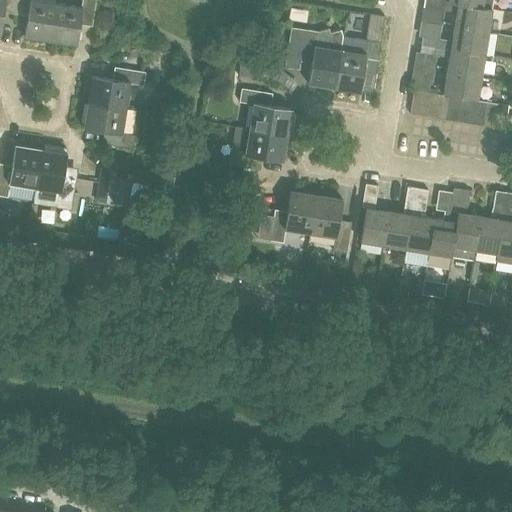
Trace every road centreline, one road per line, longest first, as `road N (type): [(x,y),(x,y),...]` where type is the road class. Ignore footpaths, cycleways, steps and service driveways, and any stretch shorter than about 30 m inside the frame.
road 1 (residential): [(511,342),(0,255)]
road 2 (residential): [(378,165),(319,157),(324,119),(385,126)]
road 3 (residential): [(378,165),(511,175)]
road 4 (residential): [(396,0),(402,11),(385,126)]
road 5 (residential): [(125,511),(0,483)]
road 6 (residential): [(20,70),(12,111),(51,117),(58,76)]
